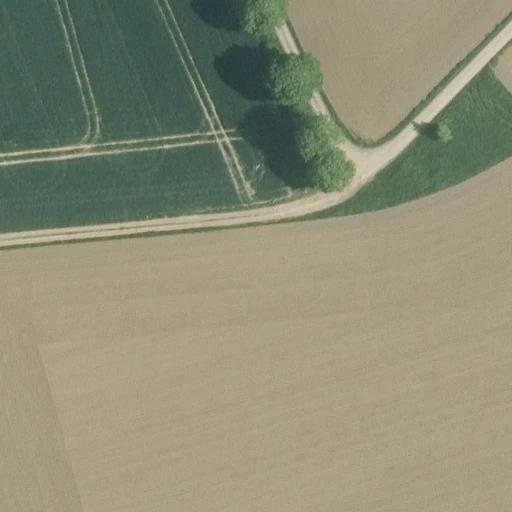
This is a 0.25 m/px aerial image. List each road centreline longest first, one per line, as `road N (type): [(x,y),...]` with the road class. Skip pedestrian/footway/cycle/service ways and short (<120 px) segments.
road 1 (track): [(269,0),(354,183),(511,31)]
road 2 (track): [(354,183),(326,207),(0,242)]
